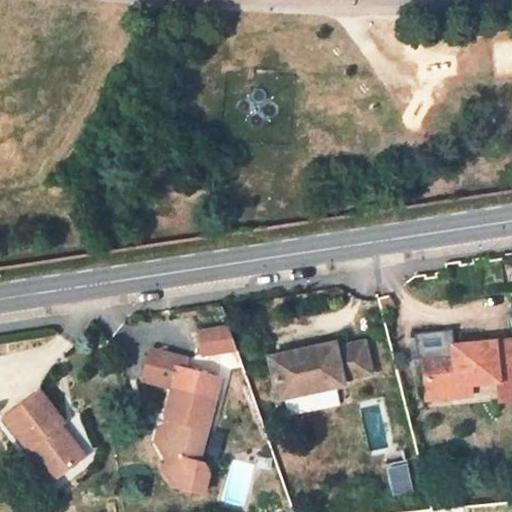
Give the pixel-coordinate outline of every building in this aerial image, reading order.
[(198,330),(204,358),(238,350),(231,323),(198,330)] [(511,396),(511,355),(511,336),(450,341),(451,350),(420,352),(423,387),(454,384),(453,379),(468,378),(494,376),(495,397),(511,396)] [(276,397),(343,384),(341,377),(370,372),(364,341),(336,346),(335,343),(268,356),(276,397)] [(190,388),(171,383),(165,410),(169,420),(167,430),(153,437),(166,461),(160,465),(170,482),(201,490),(206,468),(202,459),(197,458),(213,394),(211,394),(216,373),(195,368),(190,388)] [(454,384),(423,387),(424,392),(469,389),(468,378),(453,379),(454,384)] [(3,416),(52,480),(85,455),(60,421),(63,418),(40,389),(3,416)] [(389,471),(392,493),(412,491),(409,468),(389,471)]
